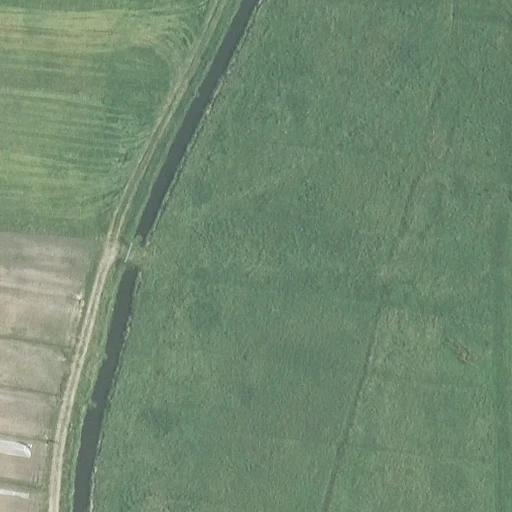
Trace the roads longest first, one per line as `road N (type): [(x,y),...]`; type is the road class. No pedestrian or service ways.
road 1 (track): [(57,511),(77,350),(101,253),(280,257)]
road 2 (track): [(101,253),(219,0)]
